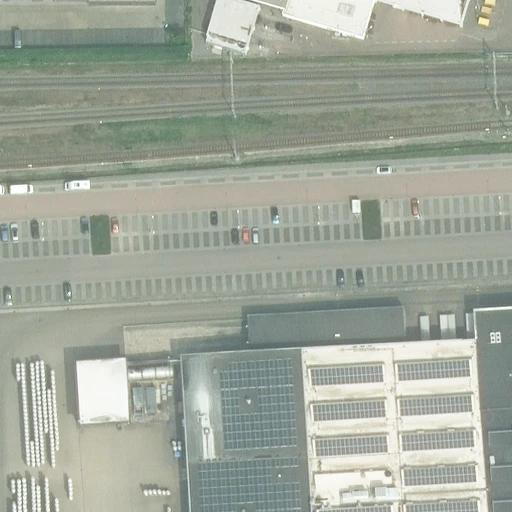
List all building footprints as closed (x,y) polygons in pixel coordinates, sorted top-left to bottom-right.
[(217,0),(212,20),(207,39),(208,39),(206,45),(245,56),(247,50),(248,51),(253,34),(260,9),(228,0),(217,0)] [(242,0),(280,12),(283,0),(242,0)] [(282,17),(363,40),(374,3),(462,28),(469,0),(287,0),(284,11),(283,11),(283,13),(283,14),(282,17)] [(476,344),(182,361),(190,511),(511,511),(511,312),(474,315),(476,344)] [(76,416),(130,415),(129,370),(167,369),(166,359),(128,360),(127,351),(74,353),(76,416)] [(35,362),(22,361),(20,379),(33,380),(35,362)] [(45,456),(44,406),(1,407),(2,457),(45,456)] [(154,461),(177,457),(173,431),(150,434),(154,461)]
